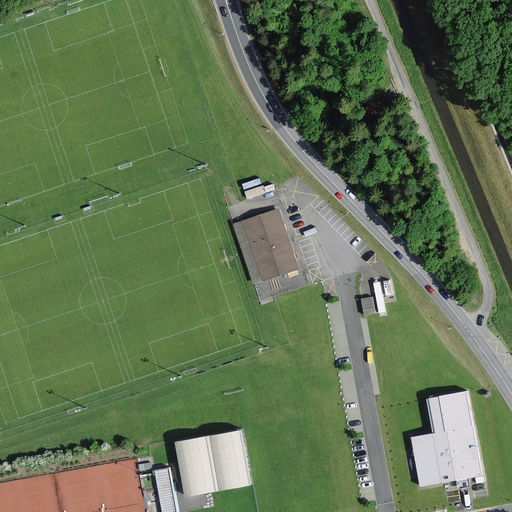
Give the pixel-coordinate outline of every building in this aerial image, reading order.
[(244,221),(263,279),(297,268),(278,210),(244,221)] [(374,296),(362,298),(365,315),(377,313),(374,296)] [(415,437),(423,483),(482,473),(468,392),(432,398),(438,433),(415,437)] [(244,429),(178,440),(188,496),(254,485),(244,429)] [(157,470),(164,511),(178,511),(170,468),(157,470)]
